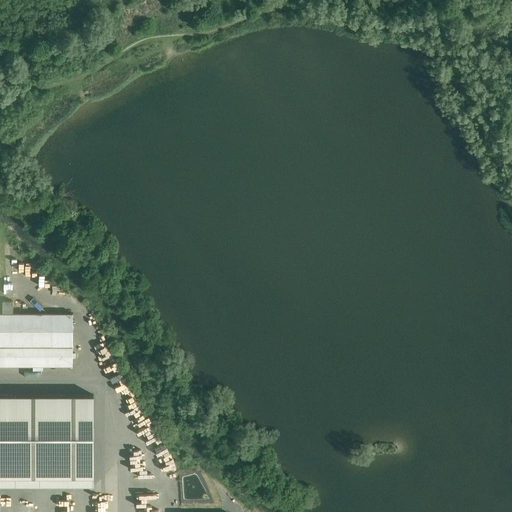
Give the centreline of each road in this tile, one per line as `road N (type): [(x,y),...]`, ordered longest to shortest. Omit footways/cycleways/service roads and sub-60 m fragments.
road 1 (track): [(0,99),(162,34),(209,32),(281,9),(314,7),(382,26)]
road 2 (track): [(511,108),(453,21),(382,26)]
road 3 (unknown): [(0,487),(110,490),(109,511)]
